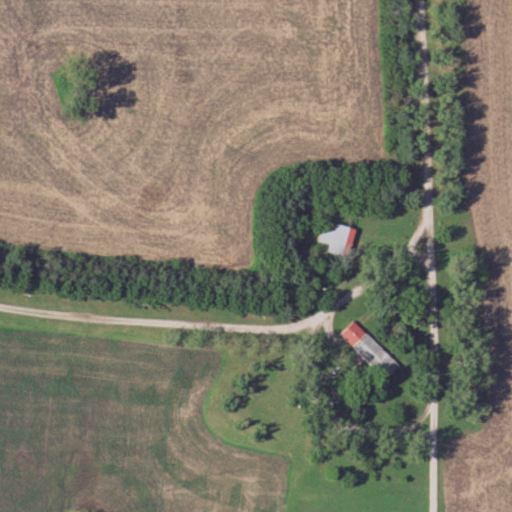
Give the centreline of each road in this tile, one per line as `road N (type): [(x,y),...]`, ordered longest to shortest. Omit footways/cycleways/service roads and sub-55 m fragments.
road 1 (residential): [(421,0),(427,223),(379,277),(306,327),(243,330),(0,307)]
road 2 (residential): [(306,327),(316,401),(328,417),(370,434),(413,429),(434,406),(427,223)]
